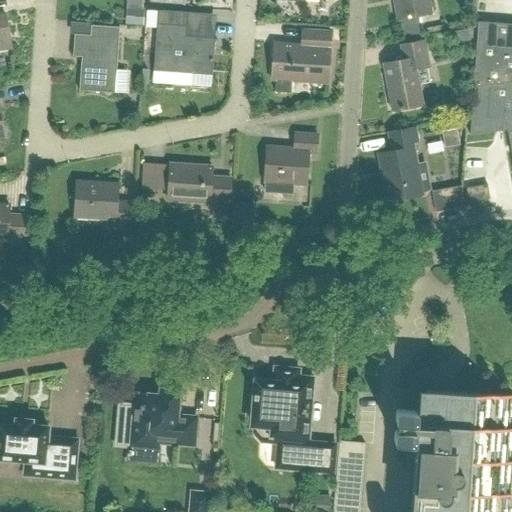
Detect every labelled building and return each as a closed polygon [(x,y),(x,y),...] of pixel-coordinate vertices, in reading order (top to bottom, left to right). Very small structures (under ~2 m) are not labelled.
[(394,0),(398,19),(432,13),(429,0),(394,0)] [(154,72),(211,75),(212,75),(215,39),(180,36),(181,26),(187,27),(188,13),(158,11),(154,72)] [(0,50),(12,48),(6,13),(0,14),(0,50)] [(419,34),(416,17),(400,19),(403,36),(419,34)] [(473,88),(474,88),(511,82),(511,23),(478,21),(473,88)] [(92,25),(91,35),(75,34),(73,56),(82,56),(80,91),(116,93),(120,27),(92,25)] [(272,79),(276,80),(275,92),(291,93),(292,81),(328,83),(331,32),(303,30),(302,45),(274,43),(272,79)] [(383,64),(392,111),(423,105),(417,70),(431,67),(426,41),(401,45),(403,60),(383,64)] [(118,70),(118,94),(133,94),(134,70),(118,70)] [(511,82),(474,88),(470,135),(508,130),(511,152),(511,82)] [(379,154),(384,185),(381,186),(385,206),(403,202),(402,199),(424,195),(425,195),(424,192),(431,189),(426,163),(419,165),(419,164),(418,164),(414,143),(420,142),(417,126),(388,132),(391,152),(379,154)] [(267,146),(264,183),(264,191),(292,194),(293,184),(305,185),(305,186),(307,186),(309,153),(317,153),(319,134),(296,132),(294,148),(267,146)] [(210,203),(211,199),(230,201),(232,178),(219,177),(218,181),(212,181),(212,167),(171,164),(168,200),(210,203)] [(75,217),(79,217),(108,219),(108,227),(132,229),(134,202),(132,202),(132,203),(124,202),(118,201),(120,184),(77,180),(75,217)] [(488,184),(467,188),(469,202),(490,198),(488,184)] [(432,191),(436,212),(461,208),(463,186),(432,191)] [(0,240),(8,241),(8,238),(27,239),(29,217),(16,216),(16,220),(9,219),(10,205),(0,203),(0,240)] [(233,203),(231,229),(253,230),(254,204),(233,203)] [(511,511),(511,395),(427,389),(418,372),(408,377),(406,409),(400,409),(399,409),(398,409),(397,410),(397,411),(396,412),(396,413),(394,439),(394,440),(394,441),(395,442),(396,443),(397,443),(417,445),(411,511),(511,511)] [(257,381),(253,425),(252,431),(261,441),(279,442),(277,467),(333,472),(336,445),(308,442),(313,379),(296,377),(296,381),(275,379),(274,382),(257,381)] [(133,421),(131,440),(195,445),(197,418),(178,416),(180,391),(161,389),(161,395),(141,394),(139,422),(133,421)] [(78,440),(49,437),(49,427),(33,425),(33,420),(17,419),(16,422),(0,420),(0,458),(26,461),(25,475),(75,479),(78,440)] [(339,454),(365,456),(366,443),(340,441),(339,454)] [(339,454),(338,467),(364,469),(365,456),(339,454)] [(362,481),(364,469),(338,467),(337,479),(362,481)] [(337,479),(336,491),(361,494),(362,481),(337,479)] [(360,506),(361,494),(336,491),(335,504),(360,506)]
